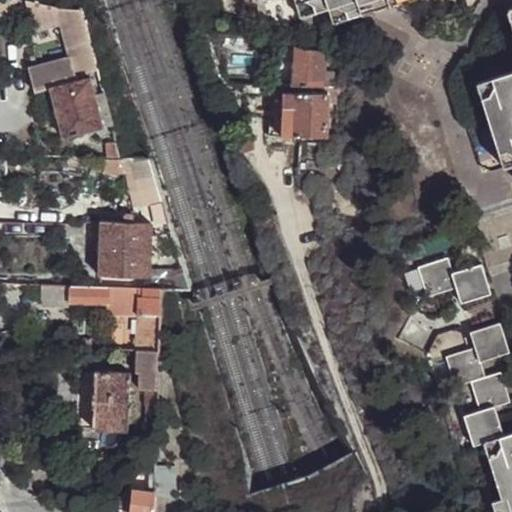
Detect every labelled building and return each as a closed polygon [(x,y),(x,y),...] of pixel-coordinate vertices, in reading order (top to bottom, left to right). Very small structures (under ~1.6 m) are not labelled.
[(511,0),(268,0),(269,0),(296,0),(302,18),(330,9),(334,24),(407,0),(511,0),(511,8),(510,10),(511,17),(511,71),(478,82),(505,168),(511,165),(511,0)] [(83,8),(63,5),(74,45),(91,40),(83,8)] [(458,41),(463,34),(455,31),(452,38),(458,41)] [(91,40),(74,45),(77,58),(95,54),(91,40)] [(327,48),(297,43),(293,85),(324,86),(325,69),(327,48)] [(95,54),(77,58),(80,71),(98,67),(95,54)] [(325,69),(324,86),(329,86),(332,87),(333,79),(337,80),(338,70),(325,69)] [(102,124),(94,92),(89,76),(68,81),(51,86),(63,134),(87,128),(102,124)] [(332,87),(329,86),(329,92),(329,108),(338,108),(339,86),(332,87)] [(112,122),(107,105),(104,91),(94,92),(102,124),(112,122)] [(282,135),(284,91),(271,91),(269,135),(282,135)] [(327,137),(329,108),(329,92),(284,91),(282,135),(327,137)] [(468,125),(474,123),(473,117),(465,119),(468,125)] [(108,139),(108,156),(121,157),(116,138),(108,139)] [(152,167),(135,158),(126,173),(121,181),(130,186),(137,190),(152,167)] [(152,231),(152,222),(102,219),(102,220),(100,274),(150,276),(152,231)] [(172,232),(168,221),(152,222),(152,231),(172,232)] [(182,264),(177,249),(167,252),(171,267),(182,264)] [(491,292),(481,261),(452,270),(448,256),(417,265),(427,295),(457,286),(461,301),(491,292)] [(42,300),(71,301),(72,284),(43,283),(42,300)] [(109,285),(72,284),(71,301),(108,303),(109,285)] [(161,348),(162,328),(164,298),(151,297),(144,297),(144,286),(109,285),(108,303),(108,304),(145,305),(144,312),(140,312),(139,347),(141,347),(161,348)] [(151,297),(164,298),(164,286),(160,286),(146,286),(144,286),(144,297),(151,297)] [(511,511),(511,432),(504,435),(495,405),(511,400),(500,370),(486,374),(481,359),(509,351),(499,320),(470,329),(475,345),(446,354),(456,384),(471,379),(480,408),(465,413),(474,443),(484,440),(502,497),(492,500),(495,511),(511,511)] [(160,370),(161,348),(141,347),(139,368),(146,369),(160,370)] [(93,426),(128,428),(131,371),(96,369),(93,426)] [(159,389),(160,370),(146,369),(145,389),(159,389)] [(144,404),(158,403),(159,389),(145,389),(144,404)] [(143,434),(157,436),(158,403),(144,404),(143,434)] [(177,491),(177,461),(163,461),(163,490),(177,491)] [(129,511),(152,511),(154,490),(131,486),(129,511)]
